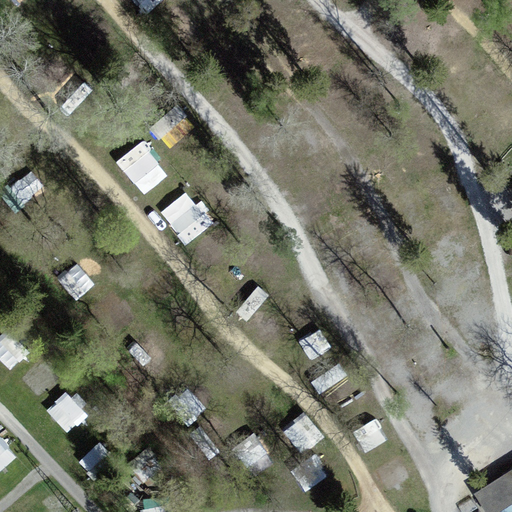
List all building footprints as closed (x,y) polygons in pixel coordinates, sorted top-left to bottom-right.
[(177,146),(199,122),(186,110),(164,134),(177,146)] [(119,158),(139,180),(166,157),(146,135),(119,158)] [(191,186),(165,208),(191,240),(217,219),(191,186)] [(408,204),(420,228),(441,218),(428,194),(408,204)] [(206,262),(234,249),(223,225),(195,239),(206,262)] [(444,253),(465,247),(460,226),(439,232),(444,253)] [(339,277),(349,297),(366,289),(356,269),(339,277)] [(460,313),(485,302),(481,293),(456,304),(460,313)] [(316,354),(335,340),(325,326),(306,339),(316,354)] [(0,348),(10,365),(29,354),(13,327),(0,334),(0,348)] [(43,393),(60,377),(41,358),(24,374),(43,393)] [(340,360),(316,372),(328,395),(352,383),(340,360)] [(51,405),(71,429),(92,411),(71,387),(51,405)] [(287,425),(307,447),(337,421),(316,398),(287,425)] [(447,407),(429,419),(442,439),(460,427),(447,407)] [(80,445),(100,471),(118,457),(97,431),(80,445)] [(0,469),(21,453),(5,433),(0,436),(0,469)] [(393,489),(416,473),(402,451),(378,467),(393,489)] [(489,511),(493,511),(511,500),(511,471),(478,494),(489,511)]
